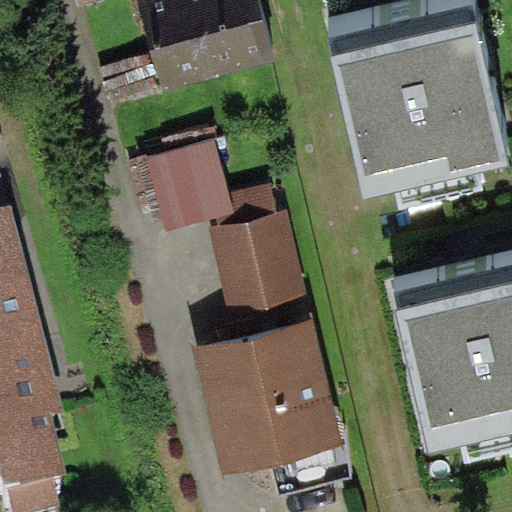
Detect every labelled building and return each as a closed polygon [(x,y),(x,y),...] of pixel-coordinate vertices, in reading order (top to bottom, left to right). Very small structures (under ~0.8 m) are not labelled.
[(140,0),(159,62),(264,32),(254,0),(140,0)] [(369,0),(319,14),(358,150),(509,107),(478,0),(369,0)] [(0,511),(45,511),(66,507),(42,421),(60,417),(4,213),(0,213),(0,511)] [(511,214),(386,250),(436,427),(511,406),(511,214)] [(191,318),(218,448),(336,424),(309,294),(191,318)]
